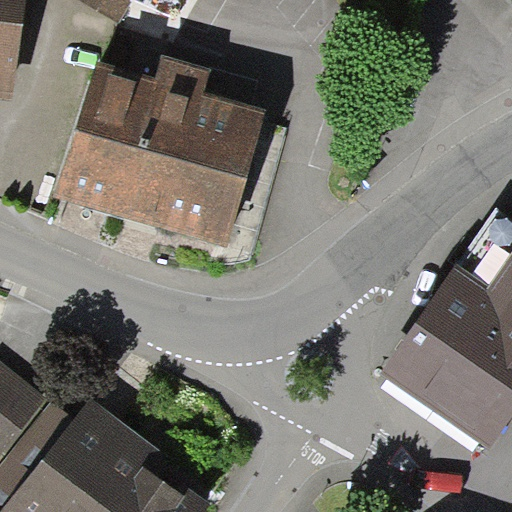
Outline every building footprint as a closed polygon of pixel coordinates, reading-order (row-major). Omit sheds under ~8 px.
[(16,0),(0,0),(0,89),(5,90),(16,0)] [(133,0),(80,0),(80,2),(121,27),(134,3),(133,0)] [(133,0),(134,3),(174,22),(187,0),(133,0)] [(269,91),(105,44),(60,204),(224,250),(269,91)] [(437,421),(492,458),(511,428),(511,230),(493,218),(381,382),(437,421)] [(0,364),(0,467),(50,404),(0,364)] [(73,424),(49,405),(0,467),(0,511),(203,511),(207,507),(163,473),(172,461),(93,399),(73,424)]
